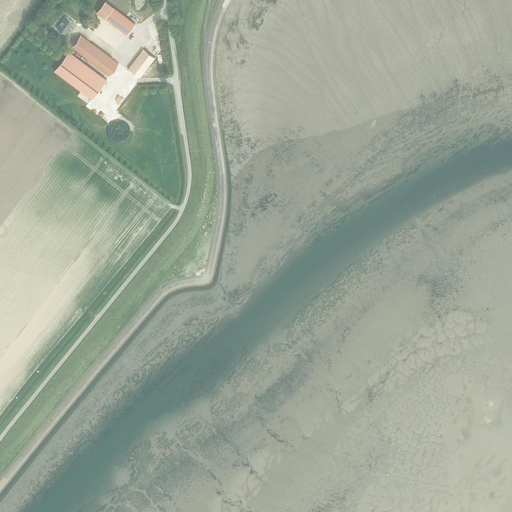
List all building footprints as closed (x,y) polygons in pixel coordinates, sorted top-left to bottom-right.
[(105,1),(96,12),(105,18),(113,7),(105,1)] [(135,23),(113,7),(105,18),(104,18),(126,35),(135,23)] [(56,28),(64,34),(73,22),(65,16),(56,28)] [(80,35),(71,47),(109,75),(118,63),(80,35)] [(143,49),(128,68),(140,77),(155,58),(143,49)] [(68,51),(54,70),(92,98),(106,79),(68,51)] [(151,77),(162,63),(156,59),(146,73),(151,77)] [(108,131),(107,132),(107,133),(108,134),(108,135),(108,136),(108,137),(109,138),(110,139),(111,140),(111,141),(112,141),(113,142),(114,142),(114,143),(115,143),(116,143),(117,143),(118,143),(119,143),(120,143),(121,143),(122,143),(123,142),(124,142),(125,141),(126,141),(126,140),(127,140),(128,139),(128,138),(129,137),(129,136),(129,135),(129,134),(130,133),(130,132),(130,131),(129,130),(129,129),(129,128),(128,127),(128,126),(127,125),(126,124),(125,123),(124,123),(123,122),(122,122),(122,121),(121,121),(120,121),(119,121),(118,121),(117,121),(116,121),(115,122),(114,122),(113,122),(112,123),(112,124),(111,124),(110,125),(110,126),(109,127),(108,128),(108,129),(108,130),(108,131)]
